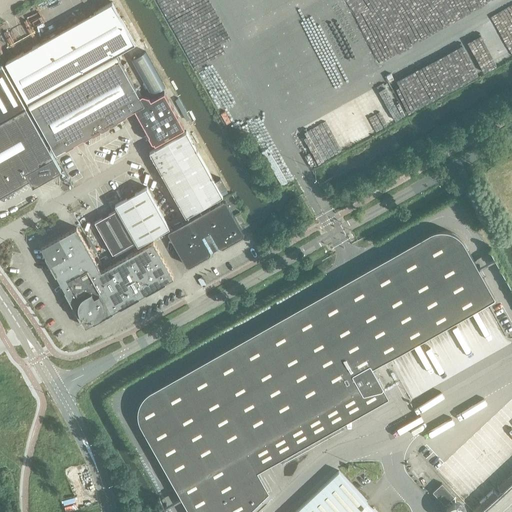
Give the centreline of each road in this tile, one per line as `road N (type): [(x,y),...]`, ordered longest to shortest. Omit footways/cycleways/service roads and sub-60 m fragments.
road 1 (unclassified): [(62,387),(511,134)]
road 2 (unclassified): [(0,237),(137,160)]
